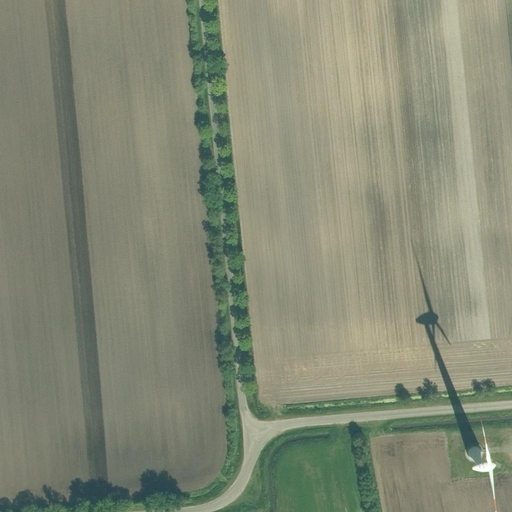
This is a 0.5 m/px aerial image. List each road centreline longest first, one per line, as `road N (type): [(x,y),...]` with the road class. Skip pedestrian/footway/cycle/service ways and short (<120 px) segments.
road 1 (unclassified): [(255,435),(243,411),(202,0)]
road 2 (unclassified): [(255,435),(276,425),(511,404)]
